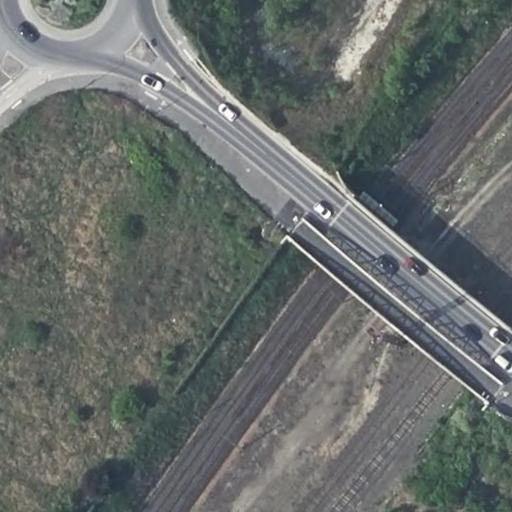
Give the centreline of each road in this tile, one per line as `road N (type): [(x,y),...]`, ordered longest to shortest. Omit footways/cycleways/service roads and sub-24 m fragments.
road 1 (secondary): [(85,52),(179,95),(338,211)]
road 2 (secondary): [(338,211),(195,77),(136,0)]
road 3 (secondary): [(511,353),(338,211)]
